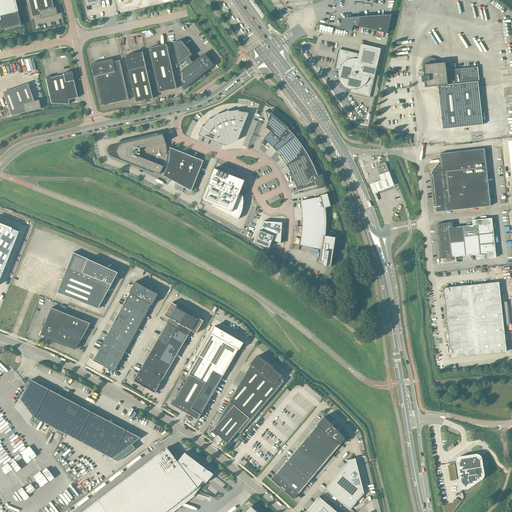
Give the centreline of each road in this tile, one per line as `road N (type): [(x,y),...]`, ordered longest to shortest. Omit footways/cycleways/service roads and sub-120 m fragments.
road 1 (unclassified): [(0,337),(180,426),(253,485)]
road 2 (secondary): [(370,233),(423,511)]
road 3 (secondary): [(431,511),(380,235)]
road 4 (unclassified): [(292,511),(354,439),(322,404),(253,485)]
road 5 (secondary): [(344,154),(274,50)]
road 6 (secondary): [(263,58),(336,156)]
